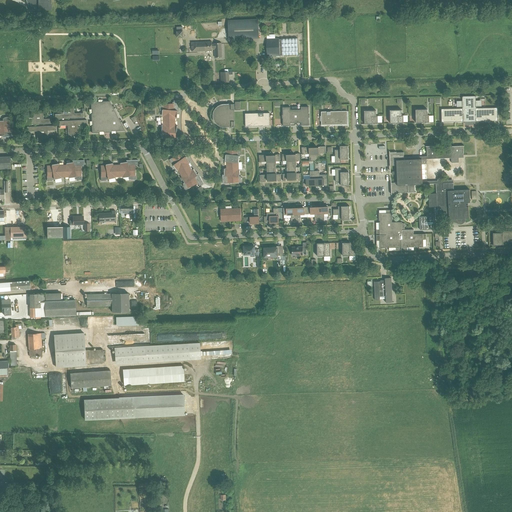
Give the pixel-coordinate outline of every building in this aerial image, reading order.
[(27,0),(30,11),(33,10),(40,10),(40,11),(51,10),(50,0),(27,0)] [(258,20),(228,21),(229,39),(259,37),(258,20)] [(280,55),(282,55),(281,39),(279,39),(279,38),(267,39),(267,43),(266,43),(267,52),(267,56),(280,56),(280,55)] [(215,58),(222,57),(221,43),(215,43),(215,44),(212,44),(212,42),(192,42),(192,52),(213,51),(213,50),(215,49),(215,58)] [(218,71),(218,82),(227,82),(227,71),(218,71)] [(476,108),(476,106),(477,106),(477,101),(476,101),(476,96),(462,96),(463,101),(461,101),(461,107),(463,107),(463,108),(441,109),(442,122),(463,122),(476,121),(498,121),(497,108),(488,108),(476,108)] [(179,112),(179,100),(174,100),(174,102),(173,102),(173,103),(166,104),(166,103),(160,104),(160,109),(161,109),(161,111),(163,111),(162,117),(163,117),(164,121),(175,120),(175,118),(177,118),(178,112),(179,112)] [(110,102),(110,101),(103,101),(103,102),(98,103),(98,102),(91,102),(91,109),(92,109),(92,114),(91,114),(92,121),(93,121),(93,126),(92,126),(92,133),(99,133),(99,132),(104,131),(104,132),(111,132),(111,131),(125,131),(110,102)] [(74,102),(69,103),(69,117),(83,116),(83,112),(75,112),(74,102)] [(69,117),(69,103),(64,103),(64,113),(56,113),(56,117),(69,117)] [(218,105),(217,107),(216,108),(214,109),(214,111),(213,113),(213,114),(213,116),(213,118),(214,120),(215,122),(216,123),(217,125),(219,126),(221,126),(223,127),(225,127),(235,127),(234,104),(224,104),(222,104),(220,105),(218,105)] [(283,115),(282,115),(282,118),(283,118),(283,126),(291,126),(291,123),(301,123),(302,125),(309,125),(309,118),(310,118),(310,114),(309,114),(309,107),(301,107),(301,109),(290,110),(290,107),(283,107),(283,115)] [(38,122),(38,108),(33,109),(33,118),(25,118),(25,123),(38,122)] [(38,108),(38,122),(52,122),(52,117),(49,117),(43,117),(43,108),(38,108)] [(427,109),(416,109),(416,123),(429,122),(429,115),(428,115),(427,109)] [(376,110),(364,111),(365,124),(378,124),(378,116),(376,116),(376,110)] [(402,110),(390,110),(390,123),(404,123),(403,115),(402,115),(402,110)] [(321,112),(322,125),(348,124),(347,111),(321,112)] [(245,113),(246,127),(270,126),(270,113),(245,113)] [(0,135),(3,136),(3,137),(12,136),(12,135),(11,131),(8,117),(3,118),(3,119),(2,119),(2,121),(0,120),(0,135)] [(74,133),(73,119),(60,120),(60,124),(68,124),(68,133),(74,133)] [(87,119),(73,119),(74,133),(79,133),(78,123),(87,123),(87,119)] [(175,120),(164,121),(164,124),(162,124),(162,131),(162,133),(161,133),(161,138),(168,138),(176,138),(176,132),(177,132),(178,125),(175,125),(175,120)] [(43,138),(42,124),(29,125),(29,130),(37,129),(38,139),(43,138)] [(56,124),(42,124),(43,138),(48,138),(48,129),(56,128),(56,124)] [(335,163),(341,163),(341,159),(348,159),(348,146),(340,146),(340,150),(335,150),(335,163)] [(390,151),(389,151),(390,160),(390,163),(390,166),(390,167),(391,167),(391,166),(397,166),(397,171),(394,171),(394,172),(394,174),(397,174),(398,182),(391,183),(391,182),(391,185),(391,192),(391,195),(392,195),(392,193),(410,192),(412,192),(416,192),(415,192),(414,185),(436,184),(454,183),(453,180),(444,180),(443,179),(443,178),(442,178),(441,178),(440,178),(439,178),(439,179),(438,179),(438,180),(438,181),(423,181),(422,164),(427,164),(427,159),(451,158),(452,163),(459,162),(459,155),(464,155),(463,146),(464,146),(458,146),(450,146),(450,147),(452,147),(452,150),(438,151),(438,146),(439,146),(433,146),(426,146),(427,146),(427,156),(426,156),(413,157),(404,157),(404,152),(397,153),(397,152),(396,152),(394,152),(390,152),(390,151)] [(314,162),(314,149),(308,149),(308,147),(302,148),(302,155),(309,154),(310,162),(314,162)] [(320,148),(314,149),(314,162),(319,162),(319,154),(326,154),(326,147),(320,147),(320,148)] [(234,150),(226,150),(226,155),(225,161),(227,161),(227,167),(239,166),(238,162),(239,162),(239,156),(240,156),(240,155),(241,155),(241,150),(237,150),(234,150)] [(185,157),(183,153),(175,157),(175,156),(169,160),(172,164),(173,164),(174,165),(178,171),(179,171),(181,175),(191,169),(188,164),(190,162),(186,157),(185,157)] [(277,156),(271,156),(272,168),(276,168),(276,162),(280,161),(280,154),(277,155),(277,156)] [(292,167),(291,155),(285,156),(285,154),(282,154),(282,161),(287,161),(287,168),(292,167)] [(297,155),(291,155),(292,167),(296,167),(296,161),(300,161),(300,154),(297,154),(297,155)] [(272,168),(271,156),(265,156),(265,155),(259,155),(259,162),(267,162),(267,168),(272,168)] [(0,168),(10,168),(10,156),(0,156),(0,168)] [(65,165),(66,177),(69,177),(69,178),(74,177),(75,179),(77,179),(77,180),(81,180),(81,176),(81,166),(82,166),(82,165),(84,165),(84,161),(84,160),(72,161),(72,162),(66,163),(67,165),(65,165)] [(120,165),(119,165),(120,177),(122,177),(123,178),(130,177),(129,176),(131,176),(131,179),(135,179),(135,176),(135,166),(136,166),(136,165),(138,165),(138,160),(126,160),(126,162),(120,163),(120,165)] [(66,177),(65,165),(59,165),(59,163),(52,164),(52,166),(47,166),(47,178),(47,181),(52,181),(52,180),(61,178),(61,177),(66,177)] [(120,177),(119,165),(113,165),(113,163),(106,164),(106,165),(101,166),(101,181),(106,181),(106,177),(108,177),(108,179),(115,178),(115,177),(120,177)] [(239,166),(227,167),(227,169),(225,168),(224,174),(223,174),(223,183),(228,183),(236,183),(243,182),(242,178),(241,178),(241,176),(239,176),(240,170),(239,170),(239,166)] [(292,167),(287,168),(287,174),(283,174),(283,181),(286,181),(286,180),(292,179),(292,167)] [(297,174),(296,167),(292,167),(292,179),(298,179),(298,181),(301,180),(301,173),(297,174)] [(272,168),(267,168),(267,175),(260,175),(260,182),(266,182),(266,180),(272,180),(272,168)] [(276,168),(272,168),(272,180),(278,180),(278,181),(281,181),(281,174),(277,174),(276,168)] [(341,172),(341,168),(335,168),(336,182),(341,182),(341,185),(349,185),(349,172),(341,172)] [(204,184),(198,173),(197,174),(194,169),(192,170),(191,169),(181,175),(182,177),(181,178),(185,182),(183,184),(184,185),(183,186),(186,190),(191,187),(197,184),(198,185),(199,184),(200,186),(204,184)] [(315,184),(315,171),(310,171),(310,179),(303,179),(303,186),(309,186),(309,185),(315,184)] [(319,171),(315,171),(315,184),(321,184),(321,186),(327,185),(327,178),(327,174),(320,175),(319,171)] [(454,183),(436,184),(437,194),(430,194),(430,207),(434,207),(435,217),(420,217),(420,230),(435,230),(435,231),(440,231),(440,222),(442,222),(442,218),(446,218),(446,220),(447,221),(449,221),(451,221),(452,223),(452,222),(455,222),(457,222),(460,223),(463,223),(465,221),(465,218),(469,218),(469,208),(468,208),(468,204),(466,204),(466,202),(470,202),(470,190),(454,190),(454,183)] [(326,208),(320,208),(320,221),(325,221),(325,216),(332,216),(332,213),(331,206),(326,206),(326,208)] [(339,220),(350,219),(349,206),(342,206),(338,206),(338,209),(333,209),(333,216),(336,216),(338,216),(339,220)] [(302,209),(296,209),(296,222),(301,222),(300,214),(308,214),(307,207),(302,207),(302,209)] [(320,221),(320,208),(313,208),(313,207),(307,207),(308,214),(315,214),(315,222),(316,222),(319,221),(320,221)] [(274,208),(274,212),(268,212),(268,216),(264,216),(264,223),(273,223),(273,222),(279,222),(278,208),(274,208)] [(296,222),(296,209),(289,209),(289,208),(283,208),(284,215),(291,215),(291,223),(296,222)] [(221,221),(242,220),(241,209),(221,209),(221,221)] [(244,217),(245,224),(253,224),(253,223),(259,223),(259,209),(254,209),(254,217),(244,217)] [(425,234),(414,234),(414,229),(404,230),(404,225),(402,225),(402,222),(392,222),(392,210),(392,211),(387,211),(387,213),(379,213),(379,221),(380,221),(380,220),(380,222),(379,222),(379,230),(377,230),(377,235),(378,240),(380,240),(380,248),(387,248),(387,247),(389,246),(389,247),(389,248),(397,247),(397,250),(401,249),(401,250),(402,250),(402,249),(406,249),(406,247),(423,247),(423,239),(425,239),(425,234)] [(99,213),(99,214),(98,215),(98,217),(99,218),(99,222),(116,221),(116,211),(112,211),(112,212),(99,213)] [(73,220),(70,220),(70,225),(73,225),(84,224),(84,217),(77,217),(77,216),(73,217),(73,220)] [(26,226),(11,226),(11,239),(27,239),(26,226)] [(47,227),(47,238),(63,237),(62,227),(47,227)] [(511,230),(503,231),(503,233),(493,233),(493,245),(503,245),(503,242),(511,241),(511,230)] [(356,256),(355,242),(343,242),(343,256),(356,256)] [(330,256),(330,243),(317,243),(317,256),(330,256)] [(244,255),(251,254),(251,257),(259,256),(258,249),(255,249),(255,246),(244,246),(244,255)] [(299,247),(292,247),(292,255),(297,255),(297,256),(300,256),(300,255),(307,254),(307,247),(303,248),(303,246),(299,247)] [(269,248),(265,248),(265,257),(278,256),(283,256),(283,252),(277,252),(277,248),(273,248),(269,248)] [(9,265),(0,265),(0,273),(6,273),(6,275),(9,275),(9,265)] [(380,285),(380,282),(375,282),(376,301),(381,300),(381,297),(387,297),(387,303),(394,303),(393,278),(386,278),(386,285),(380,285)] [(29,281),(0,283),(0,291),(30,289),(29,281)] [(113,293),(113,312),(130,311),(130,292),(113,293)] [(46,317),(46,302),(45,293),(30,294),(30,317),(36,317),(36,319),(41,319),(41,317),(46,317)] [(112,294),(107,294),(87,294),(87,306),(112,306),(112,294)] [(10,299),(2,300),(2,304),(3,310),(4,310),(4,315),(6,315),(11,315),(10,304),(10,299)] [(75,301),(46,302),(46,317),(75,316),(75,301)] [(114,316),(114,326),(135,326),(135,316),(114,316)] [(16,338),(16,337),(19,337),(19,329),(21,329),(21,326),(22,326),(22,324),(18,325),(15,326),(15,328),(11,328),(12,339),(16,338)] [(54,335),(56,367),(104,363),(103,349),(86,351),(85,332),(54,335)] [(41,339),(45,338),(45,334),(28,335),(29,357),(42,356),(41,339)] [(107,335),(107,344),(118,343),(118,341),(128,340),(128,334),(107,335)] [(115,360),(200,354),(200,342),(112,348),(112,350),(114,350),(115,360)] [(215,367),(215,370),(218,369),(218,364),(221,364),(221,361),(212,361),(212,367),(215,367)] [(184,366),(123,370),(124,385),(185,381),(184,366)] [(87,387),(111,386),(110,371),(70,373),(71,388),(83,387),(87,387)] [(60,390),(60,377),(48,377),(48,390),(60,390)] [(184,398),(184,395),(183,395),(182,395),(165,396),(134,397),(109,399),(84,400),(84,407),(84,414),(85,420),(100,419),(115,418),(120,418),(135,417),(158,416),(179,416),(184,415),(185,415),(185,413),(184,398)]
